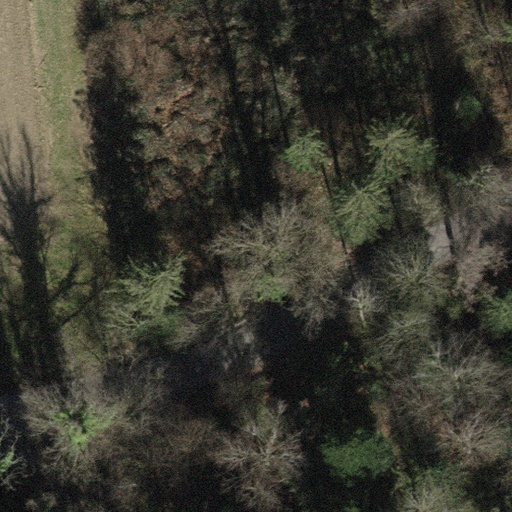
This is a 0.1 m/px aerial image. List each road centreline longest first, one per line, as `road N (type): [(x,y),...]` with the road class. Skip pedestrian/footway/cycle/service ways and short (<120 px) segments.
road 1 (unclassified): [(511,209),(453,226),(190,363),(0,408)]
road 2 (track): [(86,511),(190,363)]
